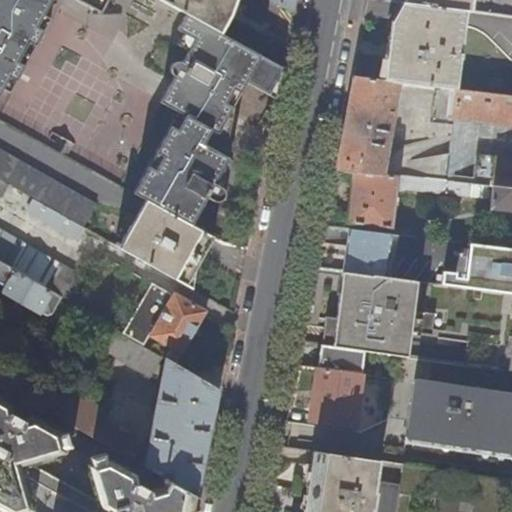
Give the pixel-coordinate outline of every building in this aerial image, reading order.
[(0,0),(0,89),(1,88),(8,91),(48,17),(42,13),(49,0),(0,0)] [(224,11),(230,0),(162,0),(183,11),(219,31),(228,13),(224,11)] [(272,0),(293,11),(295,0),(272,0)] [(506,0),(505,16),(511,16),(511,0),(404,0),(405,3),(449,8),(466,11),(469,11),(470,0),(506,0)] [(470,0),(469,11),(505,16),(506,0),(470,0)] [(392,21),(384,81),(389,81),(396,23),(402,24),(405,3),(403,3),(392,21)] [(396,23),(389,81),(400,82),(434,86),(457,89),(464,26),(466,11),(449,8),(405,3),(402,24),(396,23)] [(246,80),(276,97),(283,65),(219,31),(183,11),(174,25),(180,29),(174,41),(186,48),(181,57),(178,57),(175,57),(172,60),(171,63),(170,66),(171,69),(173,71),(158,101),(175,110),(132,192),(147,200),(190,224),(206,195),(213,199),(215,199),(217,199),(220,197),(222,194),(223,192),(233,144),(217,135),(246,80)] [(511,59),(511,16),(505,16),(469,11),(466,11),(464,26),(472,28),(476,29),(481,32),(484,34),(492,40),(511,59)] [(464,26),(457,89),(458,89),(511,95),(511,59),(492,40),(484,34),(481,32),(476,29),(472,28),(464,26)] [(383,175),(400,82),(389,81),(384,81),(352,77),(344,122),(334,169),(352,171),(383,175)] [(429,124),(434,86),(400,82),(383,175),(408,177),(410,160),(451,154),(453,127),(429,124)] [(453,127),(458,89),(457,89),(434,86),(429,124),(453,127)] [(511,95),(458,89),(453,127),(451,154),(448,182),(511,189),(511,95)] [(0,149),(0,178),(86,227),(98,205),(0,149)] [(410,160),(408,177),(448,182),(451,154),(410,160)] [(490,209),(511,211),(511,189),(448,182),(408,177),(383,175),(352,171),(347,222),(393,228),(397,192),(408,190),(491,199),(490,209)] [(0,196),(3,197),(9,185),(0,180),(0,196)] [(78,241),(85,228),(36,200),(29,213),(78,241)] [(118,241),(115,245),(140,259),(182,284),(210,235),(190,224),(147,200),(122,244),(118,241)] [(88,280),(0,229),(0,262),(62,298),(73,305),(88,280)] [(375,251),(389,253),(392,234),(349,229),(343,271),(353,272),(385,276),(388,258),(374,256),(375,251)] [(53,313),(62,298),(0,262),(0,283),(7,288),(4,293),(41,314),(42,312),(48,315),(53,313)] [(353,272),(343,271),(340,291),(350,293),(353,272)] [(385,276),(353,272),(350,293),(340,291),(337,316),(335,331),(345,332),(343,348),(365,351),(417,358),(421,333),(442,336),(445,315),(434,313),(438,283),(385,276)] [(103,289),(88,280),(73,305),(88,314),(103,289)] [(166,359),(219,389),(222,375),(223,367),(183,354),(208,312),(175,293),(174,295),(160,288),(131,338),(145,346),(150,337),(172,349),(166,359)] [(326,315),(322,345),(343,348),(345,332),(335,331),(337,316),(326,315)] [(151,377),(163,357),(145,346),(131,338),(106,324),(95,343),(130,363),(129,364),(151,377)] [(321,344),(318,368),(362,374),(365,351),(343,348),(322,345),(321,344)] [(166,359),(144,466),(146,467),(167,479),(198,497),(207,450),(219,389),(166,359)] [(305,391),(314,392),(318,368),(308,366),(305,391)] [(354,427),(362,374),(318,368),(314,392),(310,420),(354,427)] [(429,390),(451,394),(452,386),(430,383),(416,380),(415,388),(408,426),(417,428),(419,413),(425,414),(429,390)] [(133,440),(128,436),(119,431),(99,420),(105,410),(53,381),(39,406),(125,455),(133,440)] [(511,395),(475,389),(475,390),(474,397),(466,396),(451,394),(429,390),(425,414),(419,413),(417,428),(415,440),(458,447),(459,441),(467,442),(466,448),(495,453),(511,455),(511,395)] [(474,397),(475,390),(467,389),(466,396),(474,397)] [(0,509),(4,511),(33,511),(34,511),(27,485),(30,479),(86,510),(85,511),(195,511),(198,497),(167,479),(161,488),(150,491),(137,484),(145,469),(140,466),(135,474),(108,459),(107,453),(93,457),(88,466),(96,492),(92,499),(36,467),(39,461),(66,454),(71,444),(67,432),(62,433),(33,418),(25,420),(24,415),(16,411),(13,413),(11,406),(0,399),(0,509)] [(119,431),(128,436),(131,432),(121,427),(119,431)] [(458,447),(415,440),(407,439),(406,445),(511,461),(511,455),(495,453),(466,448),(467,442),(459,441),(458,447)] [(314,451),(304,511),(395,511),(398,495),(399,485),(375,481),(378,461),(314,451)] [(399,485),(398,495),(410,497),(407,511),(511,511),(511,481),(402,465),(399,485)] [(146,467),(145,469),(137,484),(150,491),(161,488),(167,479),(146,467)]
